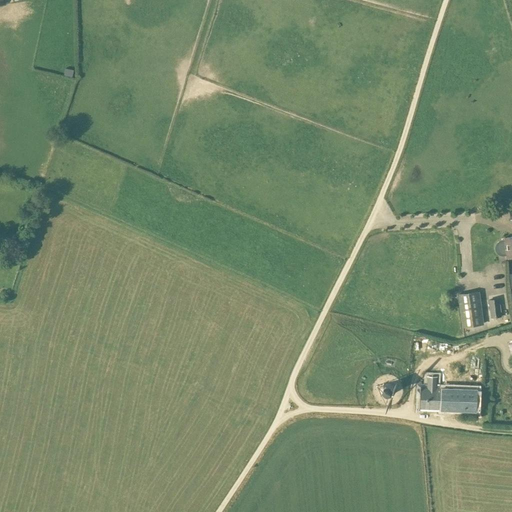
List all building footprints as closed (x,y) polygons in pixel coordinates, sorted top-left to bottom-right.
[(511,237),(504,238),(504,240),(503,241),(501,241),(500,241),(499,242),(498,243),(497,244),(496,245),(496,247),(496,248),(496,249),(496,251),(497,252),(497,253),(498,254),(499,255),(500,255),(502,256),(503,256),(504,256),(506,256),(506,258),(508,258),(508,260),(511,259),(511,237)] [(457,295),(458,295),(462,328),(484,325),(479,292),(457,295)] [(499,298),(488,299),(491,318),(501,316),(499,298)] [(476,412),(477,390),(442,388),(442,389),(436,388),(436,377),(428,376),(428,388),(421,388),(420,410),(476,412)] [(394,390),(394,389),(392,387),(391,385),(389,384),(387,384),(385,384),(383,385),(381,387),(380,388),(380,391),(380,393),(381,395),(382,396),(384,397),(386,398),(388,398),(390,397),(391,396),(393,394),(394,391),(394,390)]
